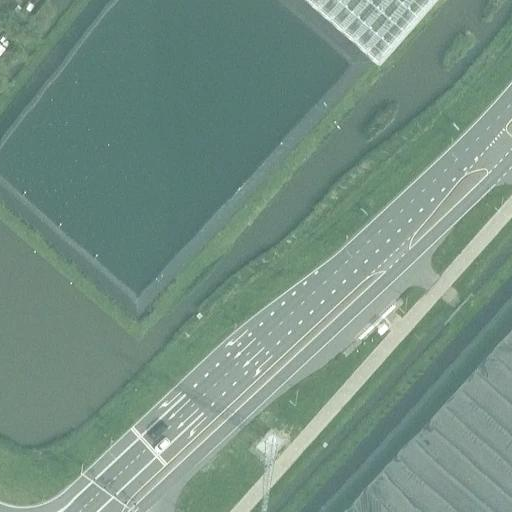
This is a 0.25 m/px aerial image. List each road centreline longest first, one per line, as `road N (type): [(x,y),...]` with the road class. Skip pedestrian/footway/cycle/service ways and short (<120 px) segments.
road 1 (primary): [(511,100),(382,239),(81,511)]
road 2 (primary): [(166,486),(511,161)]
